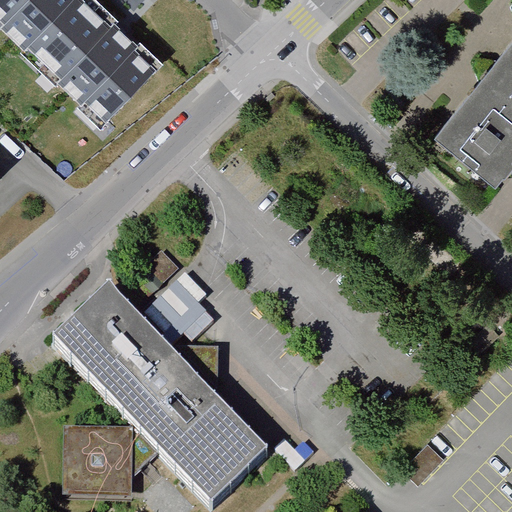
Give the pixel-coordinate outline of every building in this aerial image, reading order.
[(102,2),(100,0),(0,0),(0,35),(38,70),(102,2)] [(166,61),(102,2),(38,70),(103,130),(166,61)] [(511,32),(478,75),(511,102),(511,32)] [(511,102),(478,75),(434,129),(493,176),(511,152),(511,102)] [(54,354),(136,435),(210,511),(218,511),(274,458),(114,296),(54,354)] [(136,435),(64,435),(64,504),(132,504),(136,435)]
